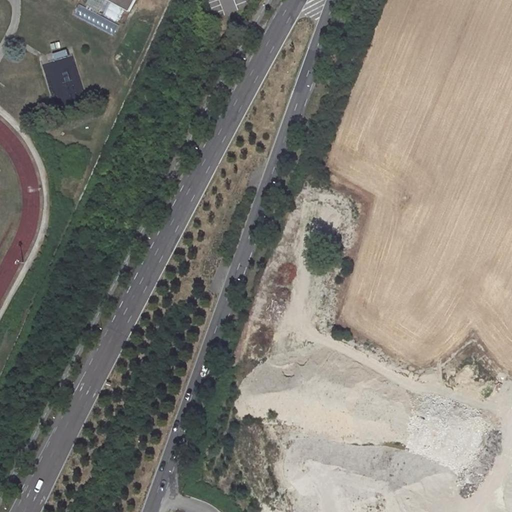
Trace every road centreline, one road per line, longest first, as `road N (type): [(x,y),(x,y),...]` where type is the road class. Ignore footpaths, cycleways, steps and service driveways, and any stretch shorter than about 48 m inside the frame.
road 1 (primary): [(153,511),(331,0)]
road 2 (primary): [(301,0),(85,396)]
road 3 (primary): [(85,396),(13,511)]
road 4 (primary): [(85,396),(28,511)]
